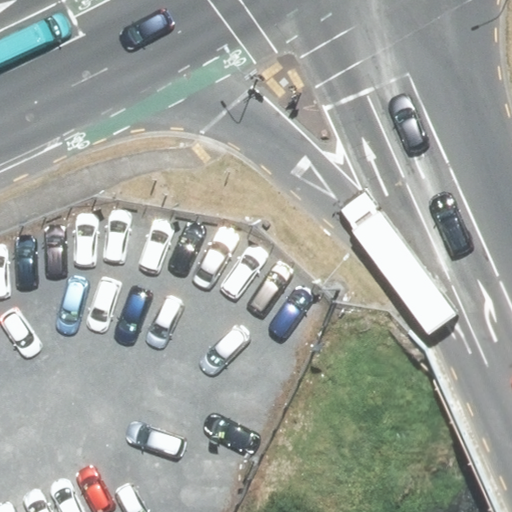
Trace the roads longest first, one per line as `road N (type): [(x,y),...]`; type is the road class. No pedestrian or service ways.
road 1 (primary): [(478,251),(323,179),(226,115),(111,58)]
road 2 (secondary): [(478,251),(346,0)]
road 3 (primary): [(235,0),(111,58)]
road 4 (primary): [(111,58),(0,113)]
